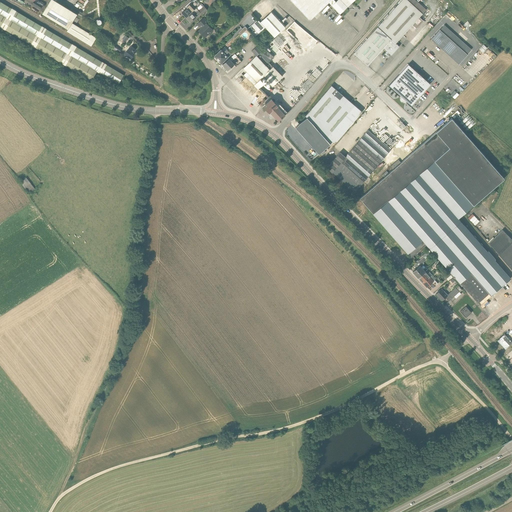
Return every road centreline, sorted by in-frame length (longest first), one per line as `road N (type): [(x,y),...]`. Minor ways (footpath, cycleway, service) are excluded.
road 1 (track): [(155,120),(126,336),(59,497)]
road 2 (tertiary): [(469,338),(274,135),(214,113)]
road 3 (tertiary): [(214,113),(123,107),(0,61)]
road 4 (primary): [(511,451),(396,511)]
